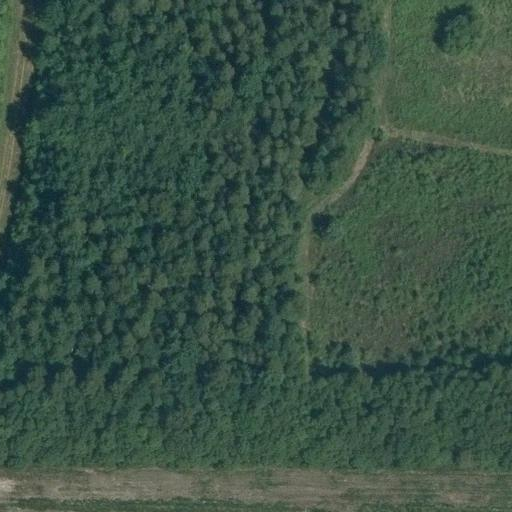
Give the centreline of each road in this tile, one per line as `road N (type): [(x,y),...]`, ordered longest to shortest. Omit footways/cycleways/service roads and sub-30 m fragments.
road 1 (track): [(511,509),(0,499)]
road 2 (track): [(19,0),(0,154)]
